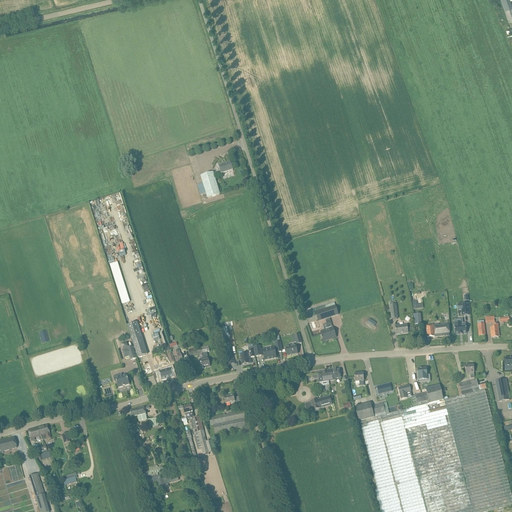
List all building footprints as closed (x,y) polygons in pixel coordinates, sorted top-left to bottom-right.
[(500,0),(504,10),(511,7),(511,5),(510,0),(500,0)] [(203,184),(197,185),(200,195),(206,193),(207,198),(220,195),(214,176),(221,173),(221,174),(233,171),(230,162),(219,166),(220,171),(213,173),(201,176),(203,184)] [(469,303),(458,304),(458,311),(461,310),(462,316),(470,316),(469,303)] [(396,304),(390,305),(391,319),(398,319),(396,308),(396,304)] [(335,306),(315,312),(318,322),(338,315),(335,306)] [(325,332),(321,334),(322,338),(322,339),(323,339),(323,342),(328,340),(332,339),(336,338),(334,333),(333,328),(330,319),(326,321),(326,324),(328,330),(325,331),(325,332)] [(463,319),(454,320),(455,324),(455,326),(454,326),(455,334),(459,334),(459,335),(463,335),(463,334),(467,333),(466,325),(465,326),(465,323),(463,323),(463,319)] [(494,328),(491,328),(491,333),(492,338),(499,337),(498,332),(498,327),(498,324),(494,325),(494,328)] [(407,325),(395,327),(396,335),(408,333),(407,325)] [(436,325),(426,326),(427,338),(435,337),(436,337),(449,336),(448,325),(436,326),(436,325)] [(142,338),(132,341),(137,358),(141,356),(145,355),(147,354),(142,338)] [(198,348),(189,350),(190,357),(202,354),(202,353),(203,353),(204,359),(200,359),(201,366),(205,366),(206,367),(210,366),(207,352),(209,352),(208,347),(201,348),(200,345),(198,346),(198,348)] [(296,345),(285,348),(287,356),(298,354),(296,345)] [(127,349),(123,350),(126,357),(129,356),(131,360),(136,359),(133,346),(127,348),(127,349)] [(260,346),(253,347),(254,350),(255,357),(262,355),(260,346)] [(274,348),(268,349),(270,359),(276,358),(274,348)] [(179,350),(173,353),(174,355),(174,357),(176,362),(183,360),(181,355),(180,353),(179,350)] [(231,351),(224,353),(228,365),(234,363),(231,351)] [(249,353),(240,355),(242,365),(251,363),(250,358),(249,353)] [(473,365),(465,366),(466,373),(470,373),(470,379),(474,378),(473,365)] [(172,368),(159,372),(161,380),(174,377),(172,368)] [(418,372),(417,372),(417,380),(419,380),(419,381),(427,380),(426,369),(418,369),(418,372)] [(330,377),(328,378),(329,381),(336,380),(336,379),(341,378),(339,370),(329,371),(330,377)] [(329,371),(318,373),(319,383),(329,381),(328,378),(330,377),(329,371)] [(363,374),(355,374),(355,382),(359,381),(360,386),(364,385),(363,374)] [(127,376),(116,380),(117,384),(118,388),(130,385),(127,376)] [(147,378),(150,386),(156,383),(152,376),(147,378)] [(506,379),(494,381),(499,402),(510,400),(506,379)] [(477,380),(459,385),(462,395),(479,391),(477,380)] [(390,384),(380,386),(381,394),(392,391),(390,384)] [(440,385),(426,389),(427,393),(429,403),(443,400),(440,385)] [(409,386),(398,388),(399,393),(401,399),(407,398),(412,397),(411,392),(409,386)] [(462,395),(443,400),(472,511),(482,511),(511,504),(511,497),(485,390),(479,391),(462,395)] [(427,393),(415,396),(418,407),(429,403),(427,393)] [(233,396),(224,397),(226,404),(230,403),(230,404),(238,403),(239,406),(243,405),(241,398),(241,397),(234,398),(233,396)] [(318,399),(309,401),(310,402),(311,408),(312,411),(315,410),(318,409),(320,408),(320,407),(332,404),(330,396),(318,400),(318,399)] [(418,407),(401,411),(426,511),(472,511),(443,400),(429,403),(418,407)] [(370,403),(355,407),(359,422),(360,421),(374,417),(371,407),(370,403)] [(383,404),(371,407),(374,417),(386,415),(383,404)] [(149,406),(130,411),(131,417),(146,414),(145,410),(150,409),(149,406)] [(191,406),(183,408),(185,414),(186,414),(187,418),(187,419),(189,419),(192,419),(192,417),(194,417),(192,410),(191,406)] [(225,415),(209,418),(211,426),(213,425),(215,433),(247,426),(244,411),(228,414),(228,415),(225,416),(225,415)] [(374,417),(360,421),(377,490),(375,490),(380,511),(426,511),(401,411),(389,414),(386,415),(374,417)] [(194,420),(190,421),(193,430),(197,429),(197,432),(199,438),(195,439),(198,450),(202,449),(203,455),(204,455),(209,454),(209,453),(213,452),(210,440),(206,441),(200,416),(194,418),(194,420)] [(151,422),(149,422),(150,425),(152,424),(153,427),(158,426),(158,423),(157,419),(157,418),(151,419),(151,422)] [(47,425),(38,427),(40,436),(42,440),(46,439),(47,440),(51,439),(49,434),(47,425)] [(38,427),(27,430),(29,435),(31,442),(35,441),(34,438),(40,436),(38,427)] [(138,429),(128,431),(132,446),(135,446),(134,442),(135,442),(134,438),(133,434),(137,433),(138,433),(138,429)] [(190,430),(186,432),(188,440),(189,440),(192,452),(194,460),(197,459),(195,451),(191,439),(192,439),(190,430)] [(14,439),(0,442),(0,452),(0,453),(1,454),(3,454),(3,452),(16,448),(14,439)] [(45,445),(36,448),(37,454),(47,452),(45,445)] [(150,472),(145,473),(146,478),(158,475),(158,473),(161,473),(166,472),(165,466),(160,467),(149,469),(150,472)] [(38,474),(29,477),(35,497),(44,495),(38,474)] [(66,480),(63,481),(65,486),(76,483),(75,479),(75,478),(77,478),(76,474),(74,474),(65,477),(66,480)] [(161,479),(157,480),(157,482),(160,490),(166,488),(169,487),(168,483),(179,480),(177,474),(161,479)] [(155,477),(145,479),(146,484),(148,484),(156,482),(157,482),(157,480),(161,479),(160,478),(159,475),(155,476),(155,477)] [(195,492),(191,493),(193,501),(203,499),(202,495),(204,494),(202,488),(197,489),(197,491),(195,492)] [(41,496),(35,497),(39,511),(48,511),(44,495),(41,496)]
